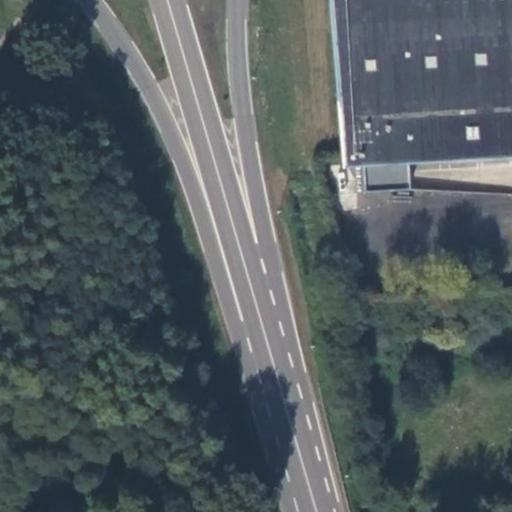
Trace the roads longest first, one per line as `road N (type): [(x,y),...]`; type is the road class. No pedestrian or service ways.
road 1 (secondary): [(88,0),(174,130),(300,511)]
road 2 (secondary): [(168,0),(304,467)]
road 3 (secondary): [(304,467),(248,149),(237,0)]
